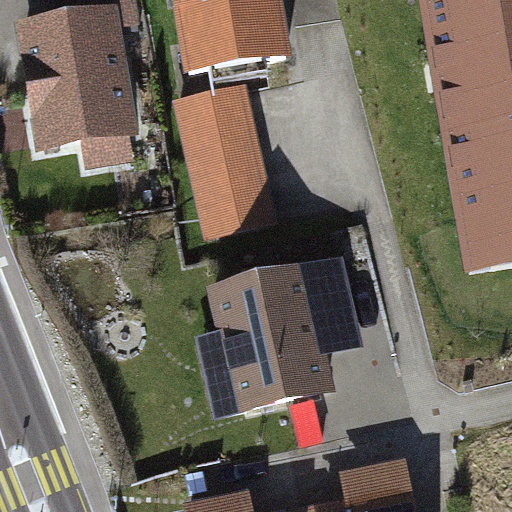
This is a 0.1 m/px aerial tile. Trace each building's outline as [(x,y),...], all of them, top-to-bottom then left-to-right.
[(141,28),(136,0),(56,0),(61,21),(20,29),(45,160),(138,142),(118,32),(141,28)] [(174,0),(188,75),(284,58),(274,0),(174,0)] [(511,0),(507,0),(420,15),(469,288),(511,280),(511,0)] [(248,90),(173,106),(204,246),(279,229),(248,90)] [(323,389),(316,358),(357,349),(338,263),(207,291),(233,409),(323,389)] [(409,511),(405,492),(313,511),(409,511)]
